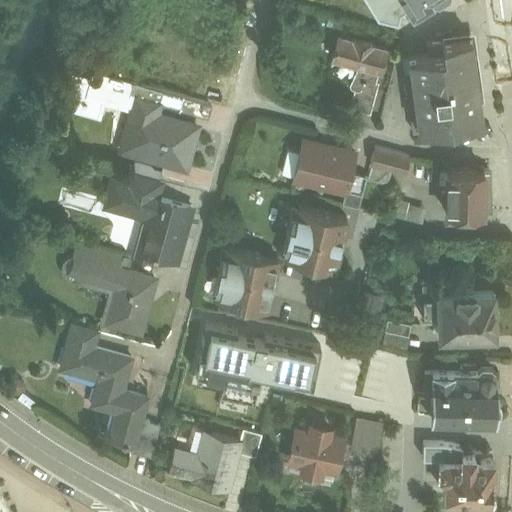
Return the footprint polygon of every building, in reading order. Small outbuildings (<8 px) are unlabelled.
[(238,4),(221,0),(163,0),(162,4),(176,7),(171,23),(194,29),(184,65),(218,74),(220,67),(227,68),(236,38),(229,36),(238,4)] [(377,0),(385,12),(413,12),(405,0),(377,0)] [(405,0),(413,12),(431,0),(432,0),(435,4),(439,5),(446,0),(405,0)] [(372,43),(354,38),(353,39),(339,35),(333,56),(360,64),(358,73),(359,76),(363,77),(361,84),(358,86),(356,86),(375,92),(378,80),(375,79),(378,69),(381,70),(387,48),(372,44),(372,43)] [(471,35),(427,41),(429,52),(409,55),(412,74),(406,75),(413,130),(477,121),(474,101),(480,101),(471,35)] [(188,72),(147,60),(140,84),(181,95),(188,72)] [(217,80),(188,72),(181,95),(210,103),(217,80)] [(356,86),(350,106),(370,111),(375,92),(356,86)] [(160,102),(137,95),(134,107),(157,113),(160,102)] [(157,113),(134,107),(122,148),(143,153),(142,155),(145,156),(145,155),(185,167),(189,151),(191,151),(198,126),(167,118),(168,116),(157,113)] [(356,152),(302,139),(299,151),(294,174),(293,177),(345,189),(347,190),(352,169),(356,152)] [(398,150),(375,144),(371,162),(393,168),(398,150)] [(299,151),(288,148),(282,172),(294,174),(299,151)] [(410,154),(398,150),(393,168),(405,171),(410,154)] [(484,168),(441,167),(441,182),(438,183),(438,189),(446,189),(445,210),(447,210),(451,213),(460,213),(464,210),(483,211),(484,168)] [(367,173),(352,169),(347,190),(345,189),(343,202),(359,206),(367,173)] [(192,206),(157,196),(161,181),(131,173),(128,182),(113,178),(106,205),(154,218),(146,247),(152,249),(151,254),(157,255),(157,254),(177,260),(192,206)] [(347,215),(299,203),(294,223),(289,222),(286,234),(291,235),(286,255),(334,267),(347,215)] [(278,255),(229,245),(225,265),(220,264),(217,276),(222,277),(218,297),(267,307),(278,255)] [(132,256),(95,246),(86,277),(116,286),(107,321),(141,331),(149,301),(147,301),(154,275),(129,268),(132,256)] [(494,288),(439,290),(439,284),(424,285),(425,317),(439,317),(440,335),(496,333),(495,328),(499,324),(499,314),(495,310),(494,288)] [(411,323),(388,318),(385,329),(409,334),(411,323)] [(270,371),(323,379),(328,343),(285,337),(286,334),(199,320),(191,374),(209,376),(210,372),(227,375),(222,409),(245,412),(247,400),(253,401),(256,383),(268,385),(270,371)] [(98,330),(73,323),(69,338),(94,345),(98,330)] [(409,334),(385,329),(383,341),(406,346),(409,334)] [(94,345),(69,338),(61,367),(99,377),(92,403),(118,410),(111,437),(124,441),(124,442),(127,443),(128,442),(133,443),(134,444),(142,417),(148,395),(123,388),(132,356),(94,345)] [(478,369),(425,368),(425,385),(432,386),(431,415),(444,415),(443,416),(495,418),(495,417),(498,415),(500,412),(501,410),(501,407),(500,404),(499,401),(497,399),(495,398),(496,376),(495,376),(495,370),(491,365),(482,365),(478,369)] [(161,422),(142,417),(134,444),(133,443),(132,449),(152,455),(161,422)] [(381,422),(358,417),(356,424),(380,429),(381,422)] [(310,430),(296,427),(290,458),(304,460),(302,469),(320,472),(321,464),(336,467),(342,437),(328,434),(330,425),(312,422),(310,430)] [(380,429),(356,424),(352,447),(375,452),(380,429)] [(262,430),(244,425),(240,437),(237,449),(238,449),(256,454),(262,430)] [(240,437),(205,428),(198,454),(174,448),(169,469),(192,475),(192,477),(228,487),(238,449),(237,449),(240,437)] [(475,450),(462,449),(462,445),(446,442),(424,440),(424,455),(444,456),(440,459),(440,472),(443,475),(446,475),(445,493),(463,493),(487,494),(492,494),(493,458),(474,457),(475,450)] [(11,511),(0,488),(0,511),(11,511)] [(487,494),(463,493),(462,507),(486,508),(487,494)]
